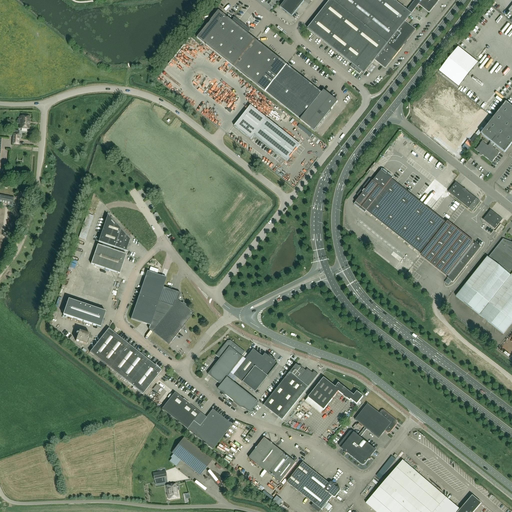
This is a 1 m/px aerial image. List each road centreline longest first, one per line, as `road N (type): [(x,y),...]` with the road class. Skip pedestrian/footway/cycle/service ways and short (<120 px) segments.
road 1 (primary): [(463,0),(331,170),(318,218),(326,269)]
road 2 (unclassified): [(289,200),(144,95),(103,87),(45,104)]
road 3 (unclassified): [(252,511),(16,503),(0,492)]
road 4 (primary): [(329,275),(358,315),(511,433)]
road 5 (unclassified): [(289,200),(367,99),(292,34)]
road 6 (primary): [(511,412),(377,310),(344,265)]
road 7 (unclassified): [(365,481),(316,444),(238,416),(180,371)]
road 8 (tertiary): [(420,414),(364,371),(260,328),(247,314)]
road 9 (unclassified): [(0,273),(29,216),(45,104)]
road 10 (unclassified): [(180,371),(119,320),(137,267),(164,241)]
road 11 (primary): [(344,265),(335,221),(340,187),(390,111)]
road 12 (unclassified): [(511,208),(390,111)]
road 13 (primary): [(390,111),(478,0)]
road 14 (unclassified): [(289,200),(214,295)]
